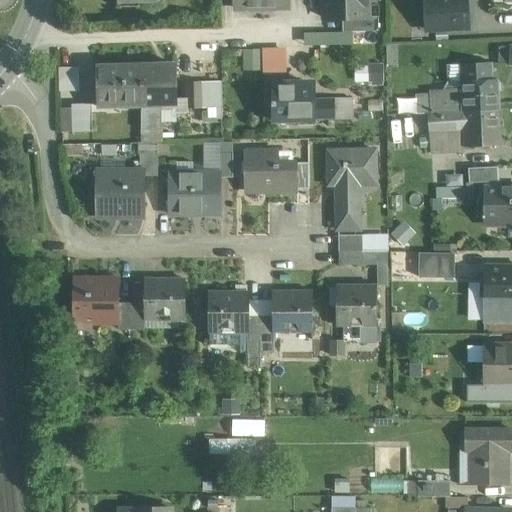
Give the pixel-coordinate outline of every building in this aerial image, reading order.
[(368,0),(323,0),(324,18),(342,18),(368,17),(368,16),(368,0)] [(466,0),(425,0),(426,29),(426,30),(451,29),(468,28),(466,0)] [(378,16),(368,16),(368,17),(342,18),(343,32),(379,31),(378,16)] [(451,29),(426,30),(426,29),(414,30),(415,42),(452,41),(451,29)] [(355,45),(355,32),(305,33),(305,45),(355,45)] [(511,47),(500,46),(500,64),(510,64),(511,47)] [(262,47),(243,48),(243,69),(263,68),(262,47)] [(461,91),(429,93),(431,114),(463,112),(499,109),(498,79),(492,80),(492,63),(460,64),(460,76),(461,91)] [(177,64),(140,65),(141,104),(141,131),(161,131),(161,100),(177,100),(177,64)] [(383,81),(384,64),(356,64),(356,81),(383,81)] [(140,65),(100,65),(100,98),(118,98),(118,104),(141,104),(140,65)] [(60,66),(60,90),(84,90),(84,66),(60,66)] [(301,86),(301,79),(273,80),(273,119),(315,119),(315,100),(315,86),(301,86)] [(221,80),(202,81),(203,108),(222,107),(221,80)] [(202,81),(188,81),(189,108),(203,108),(202,81)] [(315,100),(315,119),(335,118),(335,99),(315,100)] [(335,99),(335,118),(353,118),(353,99),(335,99)] [(72,109),(72,132),(92,132),(92,104),(72,104),(72,109)] [(61,132),(72,132),(72,109),(61,109),(61,132)] [(457,121),(458,129),(446,129),(447,146),(464,145),(464,147),(501,146),(499,109),(463,112),(463,121),(457,121)] [(431,114),(427,114),(429,132),(446,129),(458,129),(457,121),(463,121),(463,112),(431,114)] [(446,129),(429,132),(431,152),(447,151),(447,146),(446,129)] [(161,131),(141,131),(142,142),(158,142),(161,142),(161,131)] [(219,155),(232,155),(232,142),(211,143),(212,155),(219,155)] [(141,144),(141,152),(153,152),(153,144),(141,144)] [(153,152),(141,152),(141,171),(146,171),(146,175),(156,175),(156,151),(153,152)] [(281,163),(280,151),(243,152),(244,189),(299,188),(298,163),(281,163)] [(376,153),(329,154),(329,177),(337,177),(338,230),(361,229),(360,176),(377,176),(376,153)] [(219,155),(220,175),(220,179),(233,179),(232,155),(219,155)] [(308,188),(308,163),(298,163),(299,188),(308,188)] [(468,168),(469,183),(472,182),(485,182),(499,181),(498,167),(468,168)] [(141,171),(97,172),(98,215),(147,214),(146,175),(146,171),(141,171)] [(220,175),(170,175),(170,214),(220,213),(220,179),(220,175)] [(462,205),(473,205),(476,201),(476,191),(472,188),(472,182),(469,183),(468,183),(467,188),(467,198),(462,198),(462,205)] [(511,186),(499,186),(486,186),(486,223),(511,222),(511,186)] [(462,198),(467,198),(467,188),(439,188),(439,198),(462,198)] [(405,220),(393,231),(403,243),(416,231),(405,220)] [(364,235),(339,235),(339,251),(364,251),(364,235)] [(364,251),(339,251),(339,264),(364,264),(364,251)] [(451,255),(428,255),(428,265),(431,266),(451,266),(451,255)] [(451,266),(431,266),(430,278),(450,279),(451,266)] [(511,268),(485,268),(484,300),(511,300),(511,268)] [(186,278),(146,278),(146,303),(146,319),(186,319),(186,278)] [(118,279),(74,280),(76,329),(93,328),(93,323),(119,322),(118,303),(118,279)] [(379,324),(379,284),(337,285),(338,325),(360,324),(377,324),(379,324)] [(248,290),(209,289),(209,329),(246,329),(248,329),(248,313),(248,290)] [(314,290),(274,290),(274,313),(274,329),(275,329),(314,329),(314,290)] [(133,302),(118,303),(119,322),(119,327),(133,327),(133,302)] [(146,303),(133,302),(133,327),(146,327),(146,319),(146,303)] [(261,313),(248,313),(248,329),(246,329),(246,352),(261,352),(261,339),(261,313)] [(274,329),(274,313),(261,313),(261,339),(275,339),(275,329),(274,329)] [(377,344),(377,324),(360,324),(360,344),(377,344)] [(329,341),(329,357),(346,357),(346,341),(329,341)] [(511,346),(483,346),(483,382),(505,382),(505,378),(511,378),(511,346)] [(511,428),(467,427),(466,448),(473,448),(473,481),(508,482),(508,449),(511,448),(511,428)] [(256,439),(240,439),(240,451),(256,451),(256,439)] [(452,481),(421,481),(421,496),(446,496),(452,496),(452,481)] [(452,496),(446,496),(446,508),(468,508),(468,497),(452,496)]
